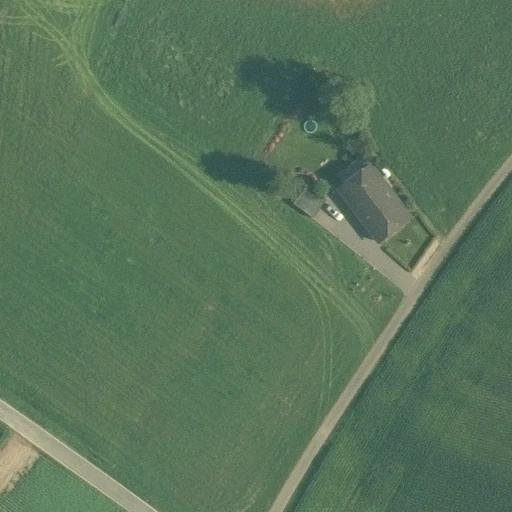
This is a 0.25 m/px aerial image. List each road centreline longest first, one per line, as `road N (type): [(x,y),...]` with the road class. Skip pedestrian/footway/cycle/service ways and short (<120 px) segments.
road 1 (unclassified): [(277,511),(418,286),(511,162)]
road 2 (tertiary): [(0,410),(140,511)]
